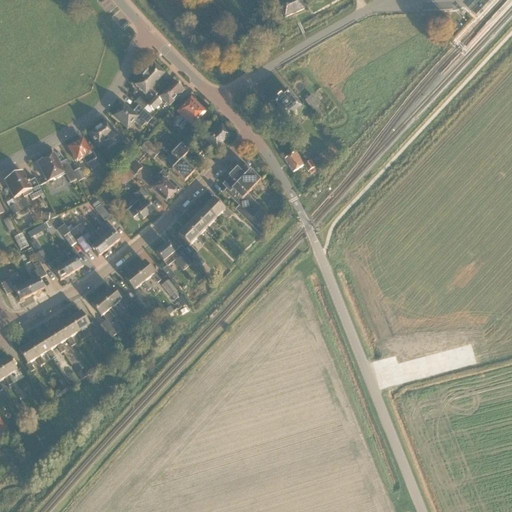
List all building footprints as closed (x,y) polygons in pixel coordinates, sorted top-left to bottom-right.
[(299,0),(277,0),(280,4),(279,4),(285,19),(304,10),(299,0)] [(476,16),(489,2),(488,2),(486,0),(482,0),(471,12),(476,16)] [(147,106),(147,107),(156,98),(156,97),(168,84),(162,79),(166,75),(154,65),(134,87),(146,97),(149,93),(155,98),(147,106)] [(156,98),(147,107),(153,112),(161,103),(164,106),(166,104),(169,107),(184,91),(175,82),(158,100),(156,98)] [(270,104),(279,116),(284,122),(301,108),(287,91),(270,104)] [(304,101),(313,111),(320,106),(312,96),(304,101)] [(148,107),(140,99),(136,103),(144,111),(148,107)] [(191,100),(179,112),(178,113),(181,116),(174,124),(182,131),(189,123),(192,127),(205,113),(191,100)] [(138,107),(133,112),(132,114),(124,106),(120,111),(119,110),(113,117),(127,129),(133,122),(141,129),(146,124),(147,125),(152,119),(138,107)] [(115,137),(106,123),(89,135),(99,148),(115,137)] [(209,147),(214,152),(230,136),(217,124),(209,133),(207,131),(201,137),(205,140),(204,141),(210,146),(209,147)] [(296,140),(302,134),(296,127),(289,132),(296,140)] [(194,138),(189,134),(182,142),(186,146),(194,138)] [(202,142),(199,138),(190,147),(198,155),(203,151),(198,146),(202,142)] [(134,149),(127,139),(121,143),(128,153),(134,149)] [(90,154),(83,141),(69,148),(77,162),(83,159),(86,165),(96,159),(93,153),(90,154)] [(160,153),(147,142),(141,149),(154,160),(160,153)] [(171,170),(185,183),(194,172),(182,160),(189,153),(181,146),(173,153),(166,146),(163,150),(168,156),(165,159),(173,168),(171,170)] [(305,165),(295,152),(285,160),(294,173),(305,165)] [(59,165),(54,156),(38,165),(47,183),(65,174),(70,184),(76,181),(66,162),(59,165)] [(142,169),(132,159),(125,166),(135,177),(142,169)] [(315,168),(310,162),(305,166),(304,166),(308,172),(315,168)] [(250,172),(248,174),(240,166),(228,178),(229,179),(222,186),(226,190),(224,192),(239,207),(235,211),(261,237),(265,233),(258,226),(262,222),(255,216),(262,209),(247,196),(260,182),(250,172)] [(115,174),(125,186),(134,178),(124,167),(115,174)] [(74,173),(79,182),(85,179),(80,169),(74,173)] [(152,189),(166,202),(176,191),(170,185),(167,182),(168,181),(166,179),(168,177),(162,172),(157,177),(156,176),(151,181),(155,185),(154,186),(152,189)] [(35,180),(27,183),(22,173),(5,182),(15,199),(22,195),(24,199),(29,196),(32,201),(43,195),(35,180)] [(148,197),(140,189),(134,195),(141,203),(140,204),(138,203),(127,212),(133,219),(138,215),(143,221),(154,211),(144,200),(148,197)] [(96,200),(91,204),(95,209),(100,205),(96,200)] [(216,220),(217,219),(222,213),(229,220),(232,216),(225,209),(224,211),(213,200),(205,209),(216,220)] [(13,216),(20,212),(16,205),(10,208),(13,216)] [(101,206),(95,210),(104,221),(110,217),(101,206)] [(207,229),(208,228),(214,222),(220,229),(223,225),(217,219),(216,220),(205,209),(196,218),(207,229)] [(198,238),(200,237),(205,231),(211,237),(215,234),(208,228),(207,229),(196,218),(187,227),(198,238)] [(9,233),(15,230),(10,219),(4,222),(9,233)] [(43,226),(47,231),(52,228),(48,223),(43,226)] [(102,240),(109,249),(120,241),(113,232),(114,231),(108,224),(104,227),(110,234),(102,240)] [(88,235),(81,225),(71,233),(77,242),(88,235)] [(29,232),(31,238),(45,231),(42,226),(29,232)] [(198,238),(187,227),(178,236),(189,247),(196,240),(203,246),(206,243),(200,237),(198,238)] [(64,238),(71,248),(76,244),(70,234),(64,238)] [(98,258),(109,249),(102,240),(95,246),(89,240),(85,243),(91,250),(92,249),(98,258)] [(182,247),(174,254),(167,245),(165,247),(164,248),(156,254),(166,267),(167,268),(174,262),(178,267),(183,272),(192,266),(191,265),(194,263),(182,247)] [(66,265),(72,274),(83,267),(78,258),(79,258),(74,250),(70,253),(68,250),(65,252),(71,262),(66,265)] [(49,262),(43,251),(36,255),(41,266),(49,262)] [(190,256),(200,268),(206,263),(196,251),(190,256)] [(27,286),(32,296),(44,290),(39,280),(45,277),(39,263),(34,266),(36,271),(31,274),(35,282),(27,286)] [(60,282),(72,274),(66,265),(58,270),(53,263),(49,265),(54,273),(55,273),(60,282)] [(144,263),(134,271),(144,283),(145,282),(151,277),(157,284),(161,281),(155,274),(154,275),(144,263)] [(144,283),(134,271),(124,279),(134,291),(142,285),(147,292),(151,289),(145,282),(144,283)] [(168,281),(161,286),(170,298),(171,297),(175,301),(177,300),(181,297),(177,292),(168,281)] [(12,294),(7,282),(1,285),(6,296),(12,294)] [(20,302),(32,296),(27,286),(18,290),(14,282),(10,284),(14,292),(15,292),(20,302)] [(111,290),(101,298),(111,310),(112,308),(118,304),(124,311),(128,308),(122,300),(121,301),(111,290)] [(181,297),(177,300),(182,307),(187,303),(182,296),(181,297)] [(111,310),(101,298),(91,306),(101,318),(108,311),(114,318),(118,315),(112,308),(111,310)] [(145,306),(138,298),(133,302),(140,310),(145,306)] [(129,309),(137,319),(142,314),(135,305),(129,309)] [(79,333),(77,335),(81,341),(85,339),(81,332),(90,327),(81,313),(71,319),(79,333)] [(71,339),(77,335),(79,333),(71,319),(60,326),(69,340),(67,341),(71,348),(75,346),(71,339)] [(117,335),(107,321),(101,325),(112,339),(117,335)] [(58,346),(57,347),(61,354),(65,352),(61,345),(67,341),(69,340),(60,326),(50,332),(58,346)] [(104,339),(98,328),(92,332),(99,343),(104,339)] [(50,332),(40,339),(48,353),(46,354),(51,361),(55,358),(50,351),(57,347),(58,346),(50,332)] [(38,359),(36,360),(40,367),(45,364),(40,357),(46,354),(48,353),(40,339),(29,345),(38,359)] [(38,359),(29,345),(19,352),(27,365),(25,366),(30,373),(34,371),(30,364),(36,360),(38,359)] [(0,368),(6,379),(4,380),(9,387),(13,384),(9,377),(17,372),(8,358),(0,363),(0,368)] [(77,375),(81,381),(88,377),(84,370),(77,375)] [(74,373),(69,376),(75,385),(79,382),(74,373)] [(36,386),(42,396),(47,393),(41,383),(36,386)]
